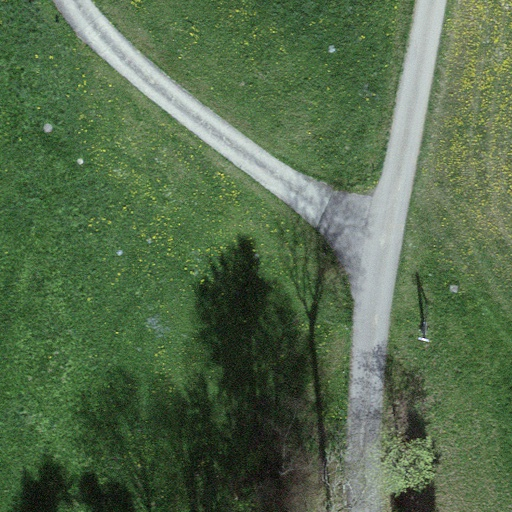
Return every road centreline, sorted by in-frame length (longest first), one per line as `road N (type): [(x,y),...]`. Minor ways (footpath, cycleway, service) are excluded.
road 1 (unclassified): [(366,511),(366,401),(381,247),(430,0)]
road 2 (track): [(381,247),(95,48),(63,0)]
